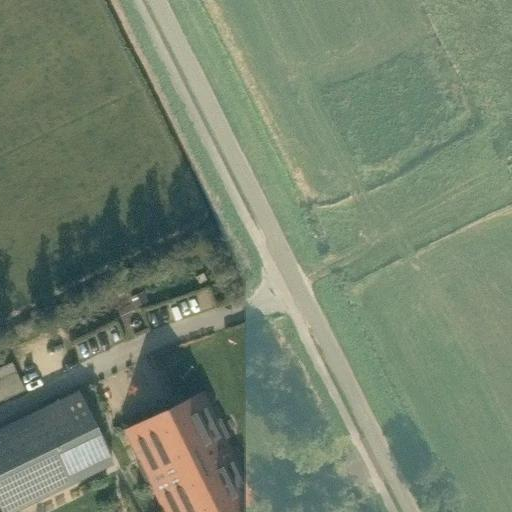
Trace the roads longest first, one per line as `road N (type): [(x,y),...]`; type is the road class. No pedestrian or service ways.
road 1 (tertiary): [(409,511),(158,0)]
road 2 (track): [(345,163),(377,242),(297,289)]
